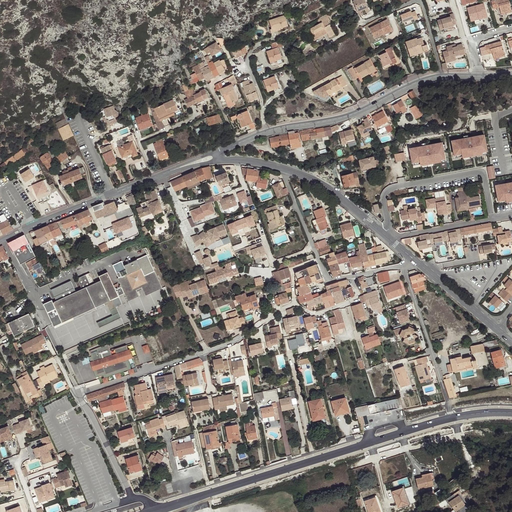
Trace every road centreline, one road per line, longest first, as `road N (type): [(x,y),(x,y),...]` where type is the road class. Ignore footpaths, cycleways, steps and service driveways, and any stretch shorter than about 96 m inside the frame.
road 1 (residential): [(294,303),(229,343),(76,394),(136,511)]
road 2 (primary): [(182,501),(447,420)]
road 3 (residential): [(266,131),(340,118),(441,75)]
road 4 (unclassified): [(236,143),(212,83),(245,65),(266,131)]
road 5 (residential): [(402,265),(449,404),(447,420)]
road 6 (unknown): [(401,185),(398,152),(407,137),(460,123),(461,113),(442,100)]
road 7 (tertiary): [(284,168),(343,199),(391,238)]
road 8 (residential): [(391,238),(511,215)]
road 9 (tertiary): [(0,242),(110,192)]
